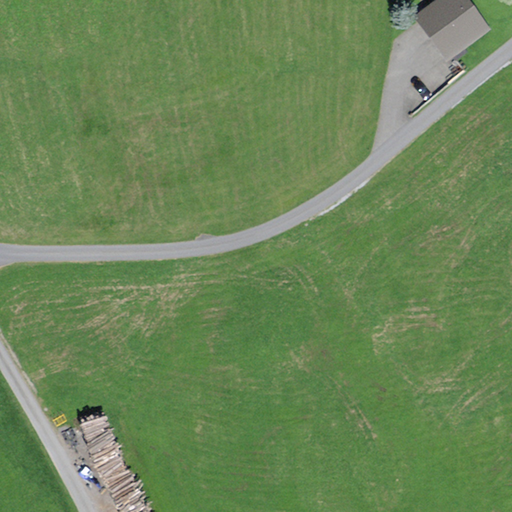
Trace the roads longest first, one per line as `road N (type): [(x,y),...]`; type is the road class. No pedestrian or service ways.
road 1 (residential): [(511,58),(376,165),(279,228),(229,249),(0,253)]
road 2 (residential): [(0,350),(87,511)]
